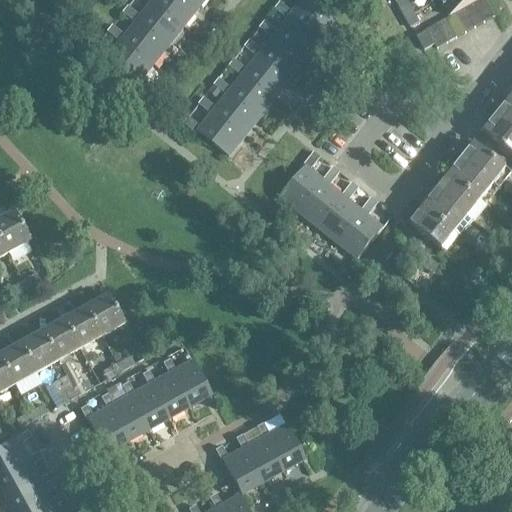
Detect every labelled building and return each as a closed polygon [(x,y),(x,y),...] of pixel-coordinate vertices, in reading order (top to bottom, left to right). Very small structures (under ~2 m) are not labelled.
[(184,29),(147,0),(143,0),(151,6),(141,19),(127,9),(124,12),(168,47),(184,29)] [(199,10),(186,0),(147,0),(184,29),(199,10)] [(206,0),(186,0),(199,10),(206,0)] [(277,9),(321,44),(337,24),(305,0),(304,0),(293,15),(280,5),(277,9)] [(443,0),(441,1),(451,19),(456,16),(465,11),(475,6),(484,0),(443,0)] [(484,0),(475,6),(485,25),(496,19),(485,0),(484,0)] [(406,21),(415,16),(409,5),(399,10),(406,21)] [(485,25),(475,6),(465,11),(476,30),(485,25)] [(321,44),(277,9),(275,11),(288,21),(278,33),(265,23),(261,28),(306,63),(321,44)] [(476,30),(465,11),(456,16),(467,36),(476,30)] [(168,47),(124,12),(123,15),(136,26),(126,38),(112,28),(109,31),(153,66),(168,47)] [(415,16),(406,21),(411,31),(421,25),(415,16)] [(467,36),(456,16),(451,19),(446,22),(457,41),(467,36)] [(437,27),(448,46),(457,41),(446,22),(437,27)] [(427,33),(436,48),(438,52),(448,46),(437,27),(427,33)] [(306,63),(261,28),(260,30),(272,40),(262,53),(250,43),(246,47),(290,82),(306,63)] [(153,66),(109,31),(108,34),(121,45),(111,57),(97,47),(93,53),(106,64),(108,62),(138,86),(153,66)] [(436,48),(427,33),(416,39),(425,53),(436,48)] [(290,82),(246,47),(244,49),(257,60),(247,72),(235,62),(231,66),(275,101),(290,82)] [(275,101),(231,66),(229,68),(242,78),(232,91),(219,81),(216,85),(260,120),(275,101)] [(260,120),(216,85),(214,87),(226,97),(216,110),(204,100),(200,104),(245,139),(260,120)] [(511,103),(498,119),(511,129),(511,103)] [(245,139),(200,104),(199,106),(211,116),(201,129),(189,119),(183,125),(197,136),(198,135),(229,159),(245,139)] [(511,129),(498,119),(485,135),(511,156),(511,129)] [(463,163),(499,191),(511,175),(476,147),(463,163)] [(281,200),(300,216),(335,172),(333,170),(322,182),(310,172),(320,159),(314,155),(303,168),(305,170),(281,200)] [(499,191),(463,163),(450,179),(486,207),(499,191)] [(339,174),(335,172),(300,216),(319,231),(354,187),(352,184),(341,197),(329,187),(339,174)] [(486,207),(450,179),(437,195),(473,223),(486,207)] [(358,190),(354,187),(319,231),(338,246),(373,202),(371,200),(361,213),(348,202),(358,190)] [(473,223),(437,195),(425,211),(460,239),(473,223)] [(378,205),(373,202),(338,246),(358,262),(383,230),(368,218),(378,205)] [(460,239),(425,211),(412,227),(447,256),(460,239)] [(0,223),(0,246),(6,257),(29,245),(13,216),(0,223)] [(439,267),(414,248),(408,256),(432,275),(439,267)] [(22,283),(27,291),(41,283),(36,275),(22,283)] [(27,291),(22,283),(8,291),(13,299),(27,291)] [(84,311),(101,341),(123,328),(107,299),(84,311)] [(101,341),(84,311),(63,323),(79,353),(101,341)] [(79,353),(63,323),(41,335),(57,365),(79,353)] [(57,365),(41,335),(19,347),(35,377),(57,365)] [(35,377),(19,347),(0,357),(0,364),(13,389),(35,377)] [(115,367),(119,375),(134,367),(130,359),(115,367)] [(0,395),(13,389),(0,364),(0,395)] [(165,367),(189,411),(210,399),(191,366),(175,374),(170,364),(165,367)] [(119,375),(115,367),(102,373),(107,382),(119,375)] [(189,411),(165,367),(163,368),(168,378),(155,386),(149,375),(144,378),(168,422),(189,411)] [(78,398),(73,390),(64,373),(56,378),(65,395),(59,398),(64,406),(78,398)] [(168,422),(144,378),(142,379),(147,390),(134,397),(128,387),(124,389),(148,433),(168,422)] [(73,390),(78,398),(92,391),(87,382),(73,390)] [(114,388),(105,392),(109,399),(117,394),(114,388)] [(148,433),(124,389),(121,391),(127,401),(113,409),(107,398),(103,401),(127,444),(148,433)] [(127,444),(103,401),(101,402),(106,412),(92,420),(87,410),(80,413),(86,424),(87,423),(106,456),(127,444)] [(30,414),(34,423),(49,414),(44,406),(30,414)] [(34,423),(30,414),(15,422),(20,430),(34,423)] [(261,427),(257,429),(283,474),(304,462),(285,429),(268,438),(261,427)] [(241,438),(237,440),(262,485),(283,474),(257,429),(255,430),(261,442),(247,449),(241,438)] [(0,451),(0,479),(39,458),(38,455),(26,462),(18,448),(30,441),(26,434),(14,441),(15,443),(0,451)] [(241,497),(262,485),(237,440),(234,442),(240,453),(227,461),(220,449),(214,453),(220,464),(222,464),(241,497)] [(42,462),(39,458),(0,479),(0,491),(6,503),(51,478),(50,476),(38,483),(30,468),(42,462)] [(53,482),(51,478),(6,503),(11,511),(37,511),(62,498),(61,497),(49,503),(41,489),(53,482)] [(209,500),(215,511),(245,511),(239,501),(223,509),(216,497),(209,500)] [(53,511),(52,510),(65,503),(62,498),(37,511),(53,511)]
